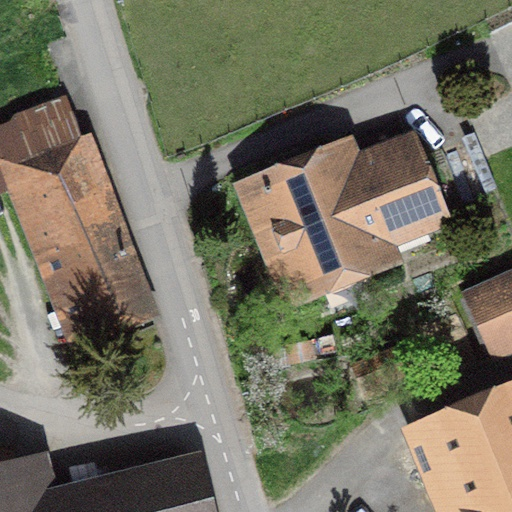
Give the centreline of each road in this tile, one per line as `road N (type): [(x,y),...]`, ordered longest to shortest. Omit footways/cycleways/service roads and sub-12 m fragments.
road 1 (residential): [(89,0),(144,213),(247,511)]
road 2 (track): [(0,418),(99,446),(216,420)]
